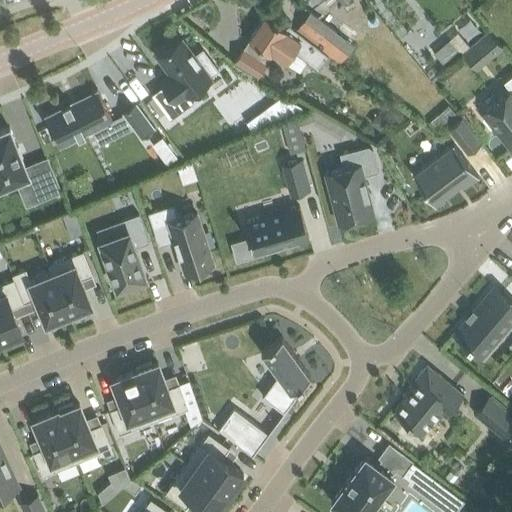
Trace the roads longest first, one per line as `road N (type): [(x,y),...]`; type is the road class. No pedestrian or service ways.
road 1 (residential): [(0,384),(145,325),(248,292),(291,288)]
road 2 (residential): [(291,288),(339,258),(497,207)]
road 3 (residential): [(497,207),(459,275),(398,347),(362,360)]
road 4 (residential): [(362,360),(260,511)]
road 5 (tertiary): [(0,60),(143,0)]
